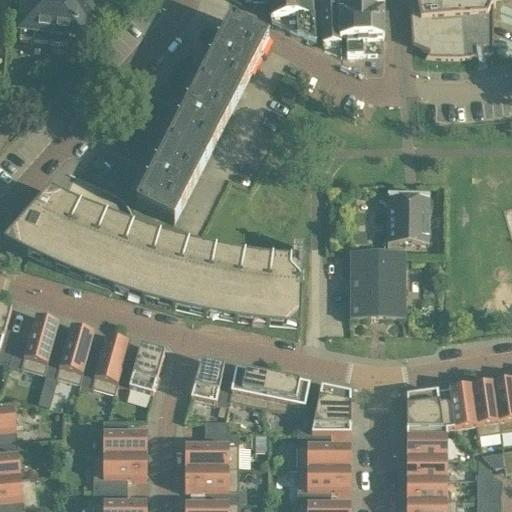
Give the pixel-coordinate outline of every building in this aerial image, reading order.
[(54,49),(59,0),(19,0),(15,40),(18,40),(18,45),(54,49)] [(59,0),(54,49),(66,50),(67,45),(80,47),(84,47),(86,29),(98,30),(99,2),(83,0),(59,0)] [(287,18),(285,0),(262,0),(263,6),(270,5),(270,15),(282,14),(282,18),(287,18)] [(282,14),(270,15),(270,22),(271,22),(271,26),(315,45),(314,18),(311,18),(310,0),(285,0),(287,18),(282,18),(282,14)] [(337,0),(319,0),(321,48),(340,48),(340,44),(337,0)] [(360,0),(337,0),(340,44),(345,44),(346,60),(362,60),(360,0)] [(360,0),(362,60),(376,59),(375,43),(383,43),(384,13),(376,13),(375,5),(384,5),(383,0),(360,0)] [(456,63),(463,62),(488,59),(493,54),(493,10),(494,10),(495,2),(508,1),(511,0),(408,0),(412,49),(428,56),(427,60),(424,60),(423,61),(456,63)] [(236,104),(268,43),(261,40),(261,39),(251,33),(250,34),(230,24),(199,85),(236,104)] [(199,85),(167,146),(205,165),(236,104),(199,85)] [(2,88),(1,99),(0,103),(9,105),(11,89),(2,88)] [(20,90),(11,89),(9,105),(18,106),(20,90)] [(205,165),(167,146),(136,208),(173,227),(205,165)] [(92,166),(97,171),(105,163),(99,158),(92,166)] [(266,330),(299,332),(304,252),(292,251),(291,264),(273,262),(245,259),(217,254),(189,248),(161,240),(134,232),(107,222),(81,211),(55,198),(50,195),(3,247),(25,259),(53,272),(82,285),(112,295),(142,305),(173,313),(204,320),(235,326),(266,330)] [(388,201),(387,257),(405,258),(405,257),(405,249),(427,249),(428,202),(388,201)] [(350,257),(350,324),(352,324),(368,324),(370,324),(384,324),(386,324),(403,324),(405,324),(405,322),(405,311),(405,310),(405,300),(405,298),(405,284),(405,282),(405,272),(405,270),(405,260),(405,257),(405,258),(387,257),(350,257)] [(0,367),(8,370),(18,337),(6,334),(11,315),(0,311),(0,367)] [(29,341),(18,337),(8,370),(44,380),(53,347),(58,328),(35,322),(29,341)] [(53,347),(44,380),(55,383),(79,390),(88,357),(94,338),(70,332),(65,351),(53,347)] [(88,357),(79,390),(114,400),(117,390),(123,367),(129,348),(105,342),(100,361),(88,357)] [(135,370),(123,367),(117,390),(152,400),(164,358),(140,351),(135,370)] [(216,409),(220,386),(223,372),(201,367),(190,404),(216,409)] [(232,388),(220,386),(216,409),(228,412),(229,407),(265,414),(272,382),(235,374),(232,388)] [(47,412),(55,383),(44,380),(36,409),(47,412)] [(309,389),(272,382),(265,414),(302,422),(298,438),(298,439),(311,439),(316,413),(305,410),(309,389)] [(511,436),(511,385),(492,388),(499,438),(511,436)] [(492,388),(471,391),(477,431),(476,431),(477,441),(499,438),(492,388)] [(471,391),(436,396),(441,436),(446,435),(476,431),(477,431),(471,391)] [(321,392),(316,413),(311,439),(330,439),(350,439),(350,397),(350,398),(321,392)] [(406,400),(406,441),(446,441),(446,435),(441,436),(436,396),(406,400)] [(0,449),(17,448),(13,412),(0,413),(0,449)] [(103,426),(103,460),(103,461),(146,461),(146,437),(127,437),(127,426),(103,426)] [(228,439),(228,427),(204,427),(204,428),(204,439),(228,439)] [(228,439),(204,439),(204,450),(184,450),(184,474),(238,474),(238,438),(228,439)] [(298,439),(298,438),(296,438),(296,474),(350,474),(350,450),(330,450),(330,439),(311,439),(298,439)] [(446,441),(406,441),(406,463),(446,463),(446,441)] [(17,448),(0,449),(0,484),(20,483),(17,448)] [(511,457),(475,461),(475,511),(498,511),(499,482),(511,479),(511,457)] [(103,461),(103,460),(93,460),(93,496),(127,496),(127,485),(146,485),(146,461),(103,461)] [(406,463),(406,484),(446,484),(446,463),(406,463)] [(238,474),(184,474),(184,497),(204,497),(204,508),(238,508),(238,474)] [(350,474),(296,474),(296,509),(306,509),(330,508),(330,497),(350,497),(350,474)] [(0,511),(22,511),(20,483),(0,484),(0,511)] [(406,484),(406,506),(446,506),(446,505),(446,484),(406,484)] [(127,496),(93,496),(92,511),(146,511),(146,507),(127,507),(127,496)]
